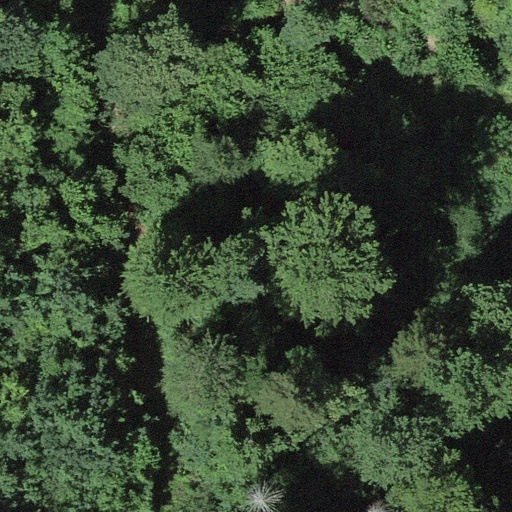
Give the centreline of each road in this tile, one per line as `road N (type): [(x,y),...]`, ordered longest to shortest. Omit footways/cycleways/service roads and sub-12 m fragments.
road 1 (track): [(69,0),(119,179),(159,511)]
road 2 (track): [(257,20),(511,107)]
